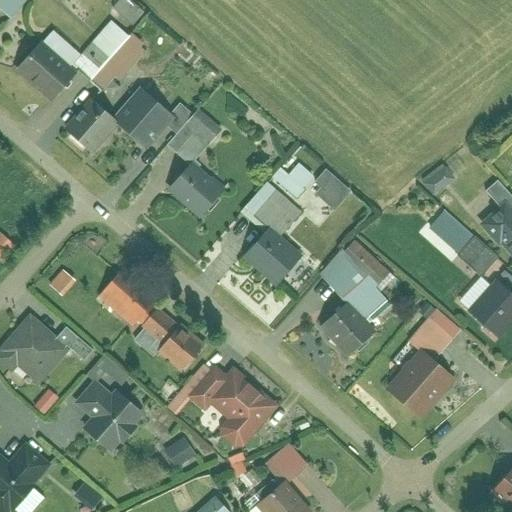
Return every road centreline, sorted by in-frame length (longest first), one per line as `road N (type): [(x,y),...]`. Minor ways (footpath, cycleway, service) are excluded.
road 1 (residential): [(423,470),(85,199)]
road 2 (residential): [(85,199),(0,296)]
